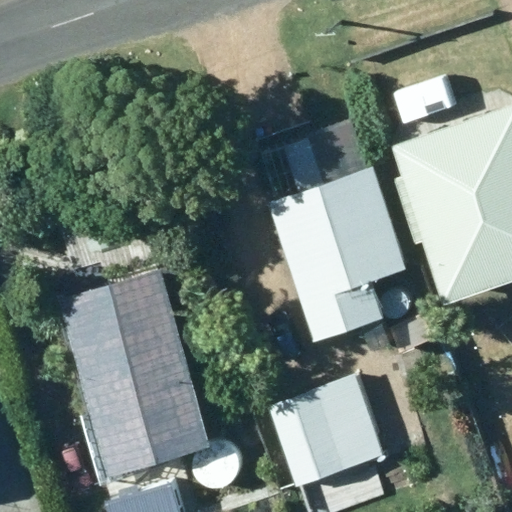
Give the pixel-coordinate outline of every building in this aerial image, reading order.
[(511,286),(511,109),(399,149),(410,181),(403,184),(424,244),(430,243),(451,307),(511,286)] [(276,205),(322,344),(390,322),(377,283),(411,272),(378,171),(371,173),(354,123),(288,145),(305,196),(276,205)] [(76,257),(87,271),(103,273),(116,263),(118,246),(109,233),(92,231),(79,240),(76,257)] [(66,301),(120,482),(217,451),(163,271),(66,301)] [(396,325),(406,355),(437,343),(427,314),(396,325)] [(386,456),(357,376),(274,407),(302,486),(386,456)] [(112,505),(114,511),(182,511),(175,487),(112,505)]
